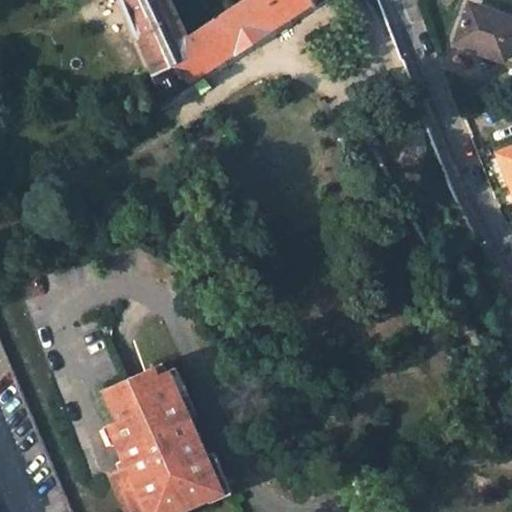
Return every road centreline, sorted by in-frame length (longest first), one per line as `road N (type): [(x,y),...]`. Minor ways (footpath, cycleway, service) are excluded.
road 1 (unknown): [(0,230),(336,20)]
road 2 (residential): [(511,264),(394,0)]
